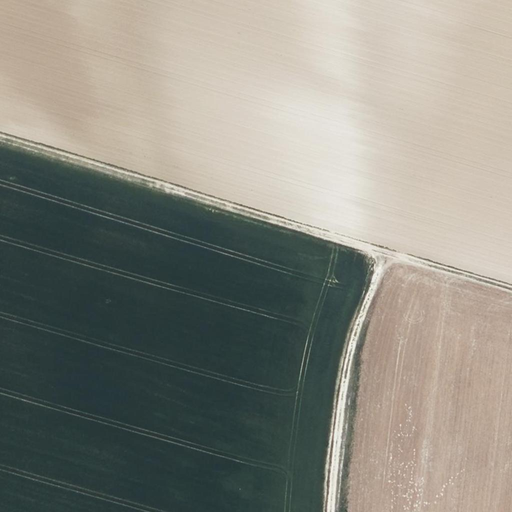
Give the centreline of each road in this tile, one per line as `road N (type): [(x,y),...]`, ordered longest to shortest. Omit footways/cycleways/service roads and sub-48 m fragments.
road 1 (track): [(511,290),(0,138)]
road 2 (track): [(334,511),(347,350),(381,250)]
